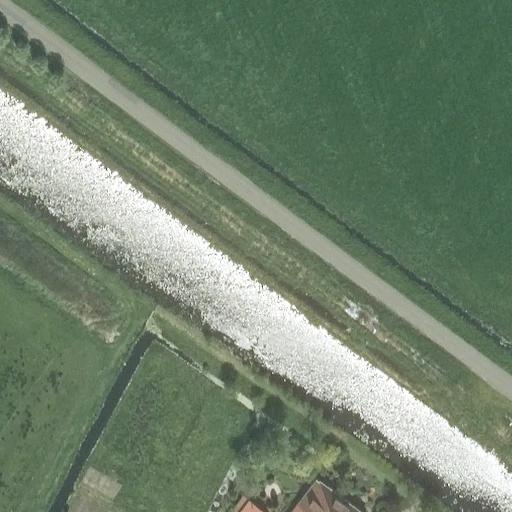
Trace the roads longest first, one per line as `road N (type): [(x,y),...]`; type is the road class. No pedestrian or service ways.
road 1 (tertiary): [(511,388),(0,5)]
road 2 (track): [(34,511),(137,305),(0,205)]
road 3 (unknown): [(511,393),(414,511)]
